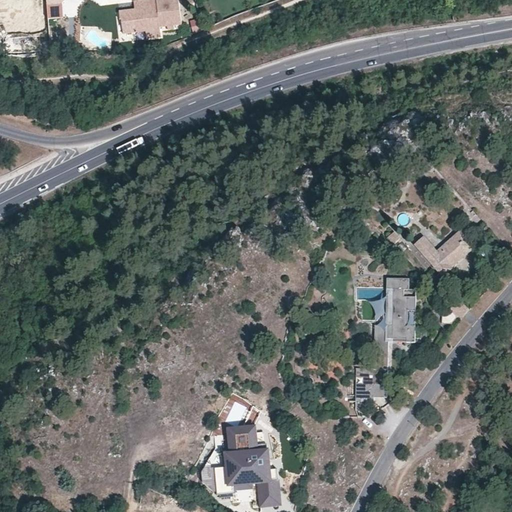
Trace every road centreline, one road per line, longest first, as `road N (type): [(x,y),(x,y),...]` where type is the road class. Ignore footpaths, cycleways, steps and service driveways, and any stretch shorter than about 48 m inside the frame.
road 1 (primary): [(0,204),(199,109),(298,75),(467,36)]
road 2 (primary): [(467,36),(341,50),(96,136),(49,142),(0,127)]
road 3 (residential): [(360,511),(419,409),(511,292)]
